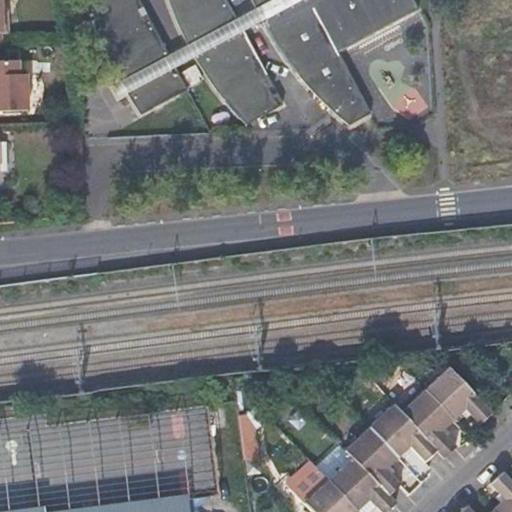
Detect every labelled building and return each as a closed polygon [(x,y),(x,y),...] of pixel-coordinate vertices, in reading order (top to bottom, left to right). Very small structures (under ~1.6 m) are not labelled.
[(342,59),(423,17),(413,0),(252,0),(258,15),(241,24),(228,0),(170,0),(171,2),(178,21),(191,49),(172,60),(149,17),(143,20),(140,13),(146,10),(140,0),(96,0),(91,3),(110,50),(127,83),(133,93),(146,115),(189,93),(187,90),(177,70),(196,61),(204,74),(213,86),(222,98),(235,114),(247,127),(284,108),(278,98),(272,102),(269,96),(276,92),(246,35),(265,26),(274,43),(295,74),(324,106),(332,114),(335,117),(351,132),(374,120),(342,59)] [(0,109),(30,107),(28,72),(21,72),(20,59),(0,59),(0,109)] [(125,97),(133,93),(127,83),(120,87),(125,97)] [(458,412),(472,426),(483,415),(439,370),(393,413),(387,406),(338,451),(344,458),(297,504),(304,511),(350,511),(361,502),(371,511),(379,511),(388,505),(382,497),(393,486),(379,472),(405,450),(417,463),(429,453),(435,460),(448,448),(434,434),(458,412)] [(251,430),(264,423),(255,407),(242,414),(251,430)] [(242,459),(257,458),(255,437),(240,438),(242,459)] [(511,511),(511,496),(491,474),(487,471),(474,483),(488,498),(473,511),(456,511),(450,506),(444,511),(511,511)] [(7,511),(190,511),(189,495),(137,500),(45,511),(44,507),(7,511)]
